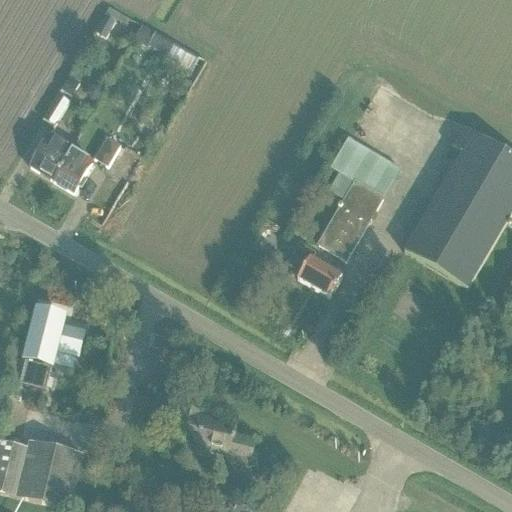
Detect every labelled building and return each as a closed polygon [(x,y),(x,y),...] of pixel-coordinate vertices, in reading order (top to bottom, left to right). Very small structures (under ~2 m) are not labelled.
[(106,17),(96,34),(106,40),(116,23),(106,17)] [(143,28),(135,42),(147,49),(155,35),(143,28)] [(205,72),(212,61),(176,34),(168,45),(205,72)] [(74,98),(81,86),(69,78),(62,90),(74,98)] [(156,101),(142,94),(136,104),(150,112),(156,101)] [(55,128),(70,105),(57,97),(43,121),(55,128)] [(124,123),(134,128),(141,114),(132,109),(124,123)] [(468,293),(511,218),(511,158),(463,130),(452,149),(462,156),(404,255),(468,293)] [(74,197),(94,165),(48,137),(29,170),(74,197)] [(116,161),(122,151),(120,150),(121,148),(107,140),(100,153),(94,150),(89,160),(95,163),(109,169),(115,160),(116,161)] [(348,141),(331,171),(340,176),(330,193),(344,202),(317,248),(347,266),(400,173),(348,141)] [(126,188),(111,179),(100,198),(116,207),(126,188)] [(330,302),(343,280),(312,261),(316,255),(301,245),(288,267),(302,275),(298,283),(330,302)] [(47,394),(57,353),(77,358),(78,353),(81,351),(83,343),(81,340),(82,335),(62,330),(64,323),(38,316),(30,347),(20,387),(47,394)] [(199,419),(202,406),(171,399),(167,417),(177,419),(170,457),(192,463),(194,457),(210,461),(211,457),(228,462),(227,466),(248,471),(253,444),(234,440),(237,428),(199,419)] [(0,496),(63,511),(70,511),(85,458),(30,445),(29,451),(0,444),(0,496)]
